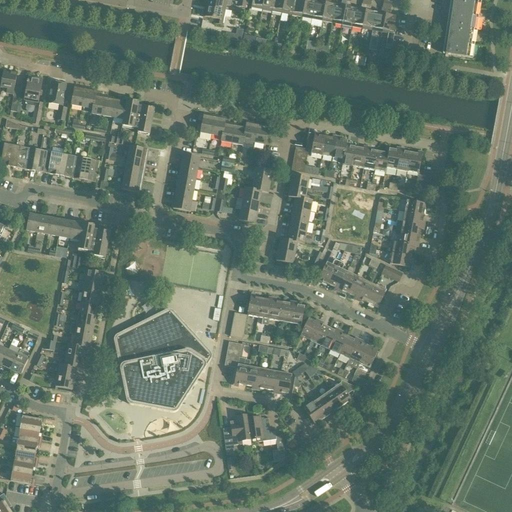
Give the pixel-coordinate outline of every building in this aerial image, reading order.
[(224,0),(206,0),(205,7),(225,10),(226,6),(230,7),(231,1),(227,0),(224,0)] [(252,0),(251,8),(262,10),(263,0),(252,0)] [(263,0),(262,10),(272,12),(274,0),(263,0)] [(274,0),(272,12),(282,13),(284,0),(274,0)] [(284,0),(282,13),(288,15),(287,18),(287,21),(291,21),(292,15),(294,0),(284,0)] [(302,17),(304,0),(294,0),(292,15),(302,17)] [(304,0),(302,17),(312,19),(315,0),(304,0)] [(326,1),(321,0),(319,0),(315,0),(312,19),(322,21),(326,1)] [(453,0),(445,55),(471,59),(480,3),(472,2),(472,0),(453,0)] [(336,3),(330,2),(326,1),(322,21),(332,23),(336,3)] [(346,5),(341,4),(336,3),(332,23),(342,25),(346,5)] [(366,5),(362,4),(361,4),(361,8),(356,7),(352,27),(362,29),(366,5)] [(356,7),(350,6),(346,5),(342,25),(352,27),(356,7)] [(371,6),(370,6),(366,5),(362,29),(372,31),(376,11),(370,10),(371,6)] [(203,17),(216,20),(215,24),(222,25),(224,16),(230,17),(231,12),(225,10),(205,7),(203,17)] [(382,33),(386,13),(386,9),(382,8),(381,12),(376,11),(372,31),(382,33)] [(386,13),(382,33),(388,34),(385,49),(391,50),(394,34),(392,34),(396,15),(386,13)] [(379,55),(381,40),(373,38),(370,54),(379,55)] [(315,56),(315,59),(325,61),(326,57),(326,53),(327,51),(316,49),(316,52),(315,55),(315,56)] [(369,56),(367,65),(374,66),(375,58),(369,56)] [(356,57),(355,65),(364,67),(366,58),(356,57)] [(0,88),(7,90),(6,94),(13,95),(17,73),(3,71),(0,88)] [(42,80),(28,77),(24,102),(38,104),(42,80)] [(48,104),(62,107),(66,85),(52,83),(48,102),(48,104)] [(70,106),(82,108),(85,89),(74,87),(70,106)] [(91,115),(96,95),(97,91),(85,89),(82,108),(92,110),(91,115)] [(91,115),(102,117),(106,97),(96,95),(91,115)] [(16,120),(20,98),(13,97),(10,118),(16,120)] [(102,117),(113,119),(117,99),(106,97),(102,117)] [(113,119),(121,120),(125,101),(117,99),(113,119)] [(134,129),(138,107),(138,103),(125,101),(121,120),(122,121),(121,127),(122,127),(134,129)] [(65,122),(67,108),(60,107),(57,120),(65,122)] [(154,110),(138,107),(134,129),(137,130),(137,133),(138,133),(149,135),(151,125),(151,123),(152,120),(152,118),(153,113),(154,110)] [(42,109),(35,108),(31,124),(39,126),(42,109)] [(200,134),(211,136),(215,116),(203,114),(201,126),(200,134)] [(211,136),(221,138),(224,118),(215,116),(211,136)] [(220,142),(231,145),(235,125),(225,123),(226,119),(224,118),(221,138),(220,142)] [(5,128),(19,131),(20,126),(7,120),(5,128)] [(253,144),(254,144),(257,124),(246,122),(245,127),(242,142),(253,144)] [(257,124),(254,144),(265,146),(267,133),(268,126),(257,124)] [(231,145),(242,146),(245,127),(235,125),(231,145)] [(311,154),(322,156),(325,137),(308,134),(306,147),(312,148),(311,154)] [(332,158),(336,139),(325,137),(322,156),(332,158)] [(346,141),(336,139),(332,158),(342,160),(342,162),(342,165),(346,141)] [(353,167),(356,148),(346,146),(347,141),(346,141),(342,165),(353,167)] [(3,150),(0,165),(12,168),(16,147),(4,144),(3,150)] [(16,147),(12,168),(25,170),(28,149),(16,147)] [(129,147),(127,158),(146,161),(148,150),(129,147)] [(296,148),(294,154),(307,156),(308,150),(305,149),(296,148)] [(367,150),(356,148),(353,167),(363,169),(367,150)] [(28,149),(25,170),(36,172),(40,151),(28,149)] [(388,154),(378,152),(374,171),(385,173),(389,149),(388,154)] [(386,170),(386,168),(397,170),(400,151),(389,149),(385,173),(386,170)] [(374,171),(378,152),(367,150),(363,169),(374,171)] [(40,151),(36,172),(48,174),(52,153),(40,151)] [(397,170),(407,172),(411,153),(400,151),(397,170)] [(52,153),(48,174),(60,176),(63,155),(52,153)] [(431,173),(422,171),(419,170),(420,163),(422,155),(411,153),(407,172),(418,174),(417,177),(430,179),(431,173)] [(307,156),(294,154),(293,159),(306,162),(307,156)] [(71,179),(75,157),(63,155),(60,176),(71,179)] [(200,158),(183,155),(181,166),(198,169),(200,158)] [(75,157),(71,179),(83,181),(87,160),(75,157)] [(125,168),(144,172),(146,161),(127,158),(125,168)] [(293,159),(292,165),(305,168),(306,162),(293,159)] [(95,183),(99,162),(87,160),(83,181),(95,183)] [(291,171),(293,172),(304,174),(305,168),(292,165),(291,171)] [(196,180),(198,169),(181,166),(179,177),(196,180)] [(125,168),(123,179),(142,183),(144,172),(125,168)] [(272,172),(264,170),(255,168),(253,180),(270,183),(272,172)] [(221,185),(227,186),(231,186),(232,180),(231,180),(232,176),(224,174),(223,179),(222,179),(221,185)] [(307,190),(309,179),(292,175),(290,187),(307,190)] [(194,191),(196,180),(179,177),(177,188),(194,191)] [(429,185),(430,179),(417,177),(416,182),(429,185)] [(142,183),(123,179),(121,190),(122,190),(140,194),(142,183)] [(244,190),(261,193),(268,194),(270,183),(253,180),(251,190),(244,188),(244,190)] [(428,191),(429,185),(416,182),(415,188),(428,191)] [(306,200),(307,190),(290,187),(288,198),(295,199),(312,202),(313,201),(306,200)] [(192,201),(194,191),(177,188),(175,198),(192,201)] [(415,188),(414,194),(427,197),(428,191),(415,188)] [(244,190),(242,200),(259,203),(261,193),(244,190)] [(190,213),(192,201),(175,198),(173,209),(186,212),(190,213)] [(295,199),(293,209),(310,212),(312,202),(295,199)] [(242,200),(240,211),(257,213),(259,203),(242,200)] [(424,216),(426,205),(406,201),(404,212),(424,216)] [(215,205),(204,203),(203,203),(202,209),(213,212),(215,205)] [(308,223),(310,212),(293,209),(291,220),(308,223)] [(240,211),(238,222),(241,222),(255,225),(257,213),(240,211)] [(402,223),(422,226),(424,216),(404,212),(402,223)] [(26,232),(37,234),(40,217),(29,215),(26,232)] [(48,236),(51,219),(40,217),(37,234),(48,236)] [(9,223),(0,219),(0,235),(4,227),(7,229),(9,223)] [(48,236),(58,238),(61,221),(51,219),(48,236)] [(291,220),(289,230),(306,234),(308,223),(291,220)] [(58,238),(69,240),(72,223),(61,221),(58,238)] [(79,241),(82,224),(72,223),(69,240),(79,241)] [(400,233),(420,237),(422,226),(402,223),(400,233)] [(94,227),(82,224),(79,241),(77,250),(78,250),(89,252),(93,230),(94,227)] [(93,253),(92,256),(105,259),(109,233),(93,230),(89,252),(93,253)] [(305,244),(306,234),(289,230),(287,241),(305,244)] [(394,243),(418,247),(420,237),(400,233),(398,243),(394,242),(394,243)] [(304,245),(305,244),(287,241),(280,239),(279,248),(295,251),(297,243),(304,245)] [(413,247),(418,248),(418,247),(394,243),(392,254),(411,257),(413,247)] [(56,247),(56,252),(55,257),(66,259),(68,249),(56,247)] [(295,253),(295,251),(279,248),(276,262),(293,265),(295,253)] [(375,255),(376,251),(370,249),(369,254),(372,255),(372,256),(376,259),(377,255),(375,255)] [(411,257),(392,254),(390,265),(409,268),(411,257)] [(326,263),(318,281),(328,285),(339,262),(336,260),(333,261),(331,265),(326,263)] [(339,262),(328,285),(338,290),(346,272),(342,270),(344,266),(343,264),(339,262)] [(402,274),(385,266),(382,272),(399,280),(400,277),(402,274)] [(86,271),(84,282),(101,285),(103,274),(86,271)] [(346,272),(338,290),(348,295),(356,277),(346,272)] [(356,277),(348,295),(358,299),(366,281),(356,277)] [(366,281),(358,299),(367,304),(376,286),(366,281)] [(82,293),(99,296),(101,285),(84,282),(82,293)] [(367,304),(378,309),(384,295),(386,291),(376,286),(367,304)] [(82,293),(80,303),(97,307),(99,296),(82,293)] [(234,313),(233,319),(246,322),(247,316),(258,318),(261,299),(250,297),(247,316),(234,313)] [(272,301),(261,299),(258,318),(268,320),(272,301)] [(279,322),(283,303),(272,301),(268,320),(279,322)] [(80,303),(78,314),(95,317),(97,307),(80,303)] [(293,305),(283,303),(279,322),(290,324),(293,305)] [(290,324),(301,326),(304,307),(293,305),(290,324)] [(118,335),(114,341),(125,399),(133,406),(171,413),(179,411),(209,362),(209,351),(173,314),(163,313),(118,335)] [(76,324),(93,327),(95,317),(78,314),(76,324)] [(246,322),(233,319),(232,325),(245,327),(246,322)] [(300,336),(310,341),(319,323),(308,319),(305,327),(300,336)] [(320,346),(328,328),(319,323),(310,341),(320,346)] [(76,324),(74,335),(91,338),(93,327),(76,324)] [(232,325),(231,331),(244,333),(245,327),(232,325)] [(320,346),(330,350),(338,333),(328,328),(320,346)] [(244,333),(231,331),(230,337),(243,339),(243,335),(244,333)] [(29,332),(27,336),(37,341),(39,337),(29,332)] [(340,355),(348,337),(338,333),(330,350),(340,355)] [(67,346),(85,349),(89,350),(91,338),(74,335),(72,345),(68,344),(67,346)] [(358,342),(348,337),(340,355),(345,357),(349,360),(358,342)] [(54,351),(56,342),(51,341),(46,340),(46,342),(44,350),(54,351)] [(349,360),(359,364),(368,347),(358,342),(349,360)] [(241,351),(242,345),(229,343),(228,349),(241,351)] [(67,346),(66,356),(83,359),(85,349),(67,346)] [(359,364),(369,369),(371,366),(378,351),(368,347),(359,364)] [(228,349),(226,355),(239,357),(241,351),(228,349)] [(18,355),(8,350),(0,366),(10,370),(18,355)] [(18,355),(10,370),(21,375),(28,360),(18,355)] [(239,357),(226,355),(225,360),(238,363),(239,358),(239,357)] [(59,366),(76,369),(81,370),(83,359),(66,356),(64,366),(59,365),(59,366)] [(301,362),(305,364),(311,367),(312,363),(313,361),(303,356),(301,362)] [(245,386),(248,367),(250,361),(245,360),(245,359),(239,358),(238,363),(238,365),(237,365),(237,369),(234,384),(245,386)] [(238,365),(238,363),(225,360),(224,366),(234,368),(237,369),(237,365),(238,365)] [(322,368),(326,370),(331,372),(334,367),(324,362),(322,368)] [(59,366),(57,376),(74,379),(76,369),(59,366)] [(259,369),(248,367),(245,386),(256,388),(259,369)] [(270,371),(259,369),(256,388),(266,390),(270,371)] [(280,373),(270,371),(266,390),(277,392),(280,373)] [(292,375),(280,373),(277,392),(288,394),(292,375)] [(74,379),(57,376),(55,387),(72,390),(74,379)] [(351,382),(363,388),(366,382),(362,380),(354,376),(351,382)] [(298,388),(300,386),(295,378),(293,386),(292,393),(296,394),(298,393),(299,390),(298,388)] [(356,389),(356,388),(341,381),(341,382),(340,384),(331,391),(342,407),(351,400),(347,395),(351,392),(354,388),(356,389)] [(331,391),(322,397),(333,413),(342,407),(331,391)] [(313,403),(324,419),(333,413),(322,397),(313,403)] [(315,426),(324,419),(313,403),(303,409),(315,426)] [(251,441),(248,419),(248,416),(235,418),(236,421),(230,422),(230,428),(223,429),(224,441),(225,447),(242,445),(242,442),(251,441)] [(22,417),(20,428),(39,431),(41,420),(33,419),(22,417)] [(136,417),(114,418),(114,430),(136,429),(136,417)] [(277,451),(284,450),(282,436),(275,437),(275,432),(270,433),(268,419),(264,420),(264,422),(261,422),(260,418),(248,419),(251,441),(257,440),(257,441),(259,443),(276,440),(277,451)] [(18,438),(41,443),(42,438),(38,438),(39,431),(20,428),(18,438)] [(41,447),(41,443),(18,438),(16,449),(36,453),(37,446),(41,447)] [(35,459),(36,453),(16,449),(14,460),(38,464),(38,460),(35,459)] [(212,460),(210,451),(201,452),(202,461),(212,460)] [(38,464),(14,460),(12,470),(32,474),(33,468),(37,469),(38,464)] [(31,480),(32,474),(12,470),(10,482),(34,486),(35,481),(31,480)] [(0,496),(0,511),(11,511),(9,508),(11,507),(9,503),(6,498),(3,494),(0,496)]
